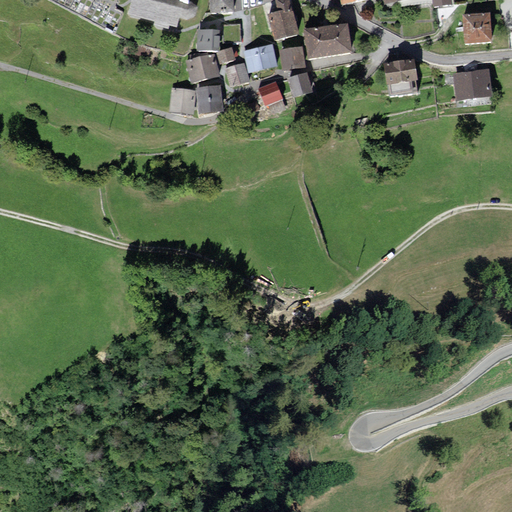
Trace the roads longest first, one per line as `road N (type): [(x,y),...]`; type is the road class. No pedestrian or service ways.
road 1 (track): [(0,214),(132,249),(181,252),(316,310),(343,303),(428,227),(472,209),(511,211)]
road 2 (tertiary): [(511,350),(450,393),(365,423),(359,433),(370,443),(511,392)]
road 3 (residential): [(179,121),(219,123),(250,89),(386,55),(398,43)]
road 4 (track): [(0,66),(179,121)]
